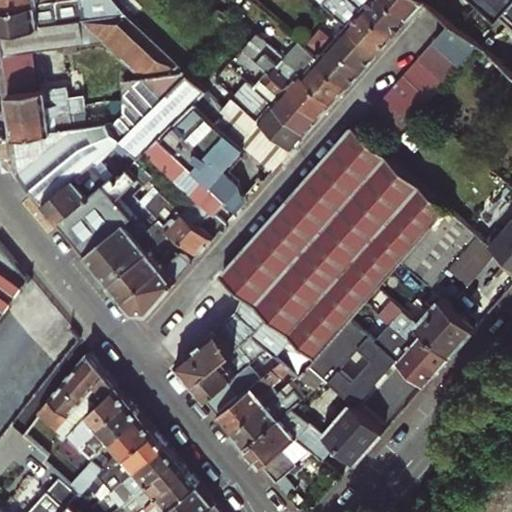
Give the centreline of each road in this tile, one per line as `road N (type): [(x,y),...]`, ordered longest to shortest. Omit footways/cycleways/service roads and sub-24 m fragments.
road 1 (residential): [(268,511),(0,194)]
road 2 (primary): [(511,347),(368,511)]
